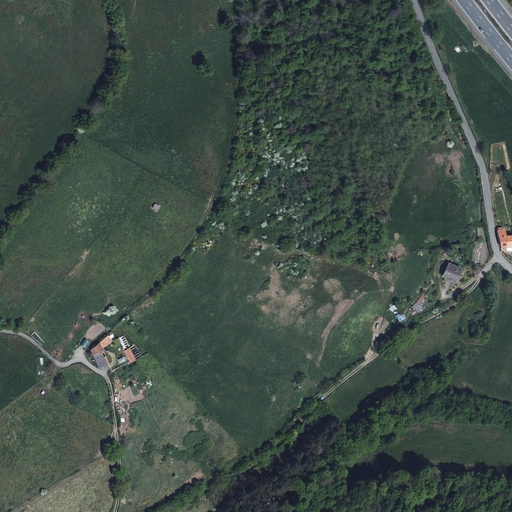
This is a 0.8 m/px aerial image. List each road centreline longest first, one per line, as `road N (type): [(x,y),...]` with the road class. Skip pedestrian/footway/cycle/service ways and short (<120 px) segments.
road 1 (track): [(161,511),(254,462),(324,395),(463,296),(499,256)]
road 2 (secondary): [(412,0),(478,157),(494,246),(511,270)]
road 3 (track): [(0,330),(18,333),(56,361),(83,359),(108,379),(118,447),(115,511)]
